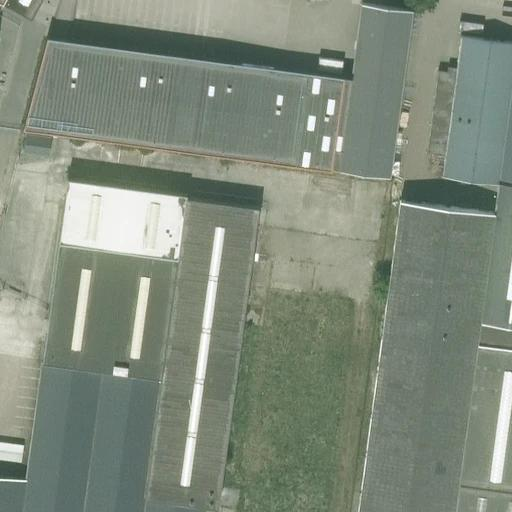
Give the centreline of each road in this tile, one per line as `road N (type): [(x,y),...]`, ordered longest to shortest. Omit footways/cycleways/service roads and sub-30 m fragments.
road 1 (unknown): [(443,0),(422,74),(411,165),(429,191),(477,199)]
road 2 (unknown): [(209,0),(239,26),(262,32),(302,31),(336,18),(353,0)]
